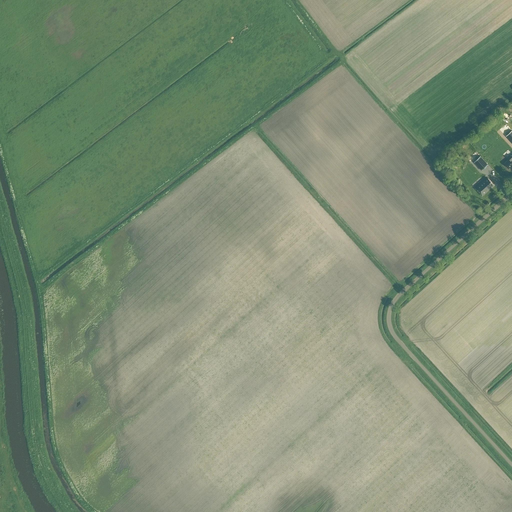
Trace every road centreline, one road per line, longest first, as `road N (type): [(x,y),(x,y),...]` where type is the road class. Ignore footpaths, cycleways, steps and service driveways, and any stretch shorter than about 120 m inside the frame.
road 1 (track): [(0,151),(38,290),(53,447),(92,511)]
road 2 (unclassified): [(511,464),(394,335),(388,318),(397,297),(511,193)]
road 3 (track): [(66,511),(33,434),(22,301),(0,218)]
